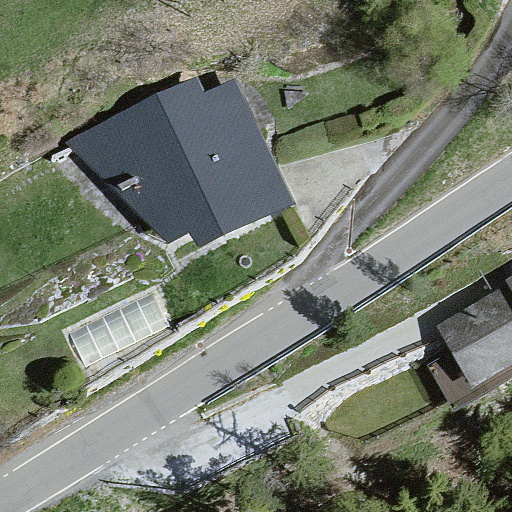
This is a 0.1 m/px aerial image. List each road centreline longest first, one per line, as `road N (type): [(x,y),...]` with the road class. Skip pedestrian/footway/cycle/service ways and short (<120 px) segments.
road 1 (tertiary): [(308,312),(0,501)]
road 2 (residential): [(308,312),(310,274),(511,31)]
road 3 (tertiary): [(511,178),(308,312)]
